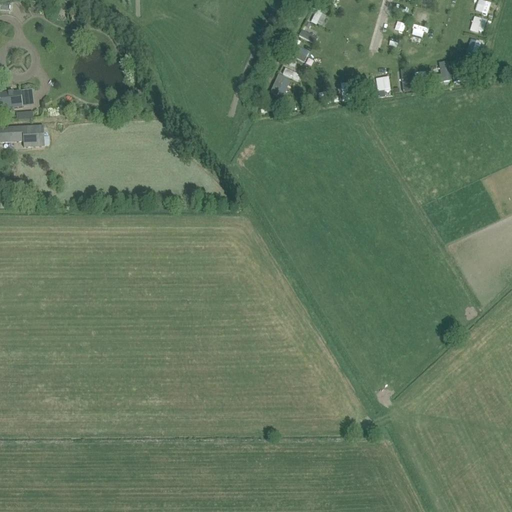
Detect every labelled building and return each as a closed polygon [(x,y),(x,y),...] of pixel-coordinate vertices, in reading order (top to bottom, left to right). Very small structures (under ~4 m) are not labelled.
[(489,13),(492,4),(480,0),(476,0),(474,8),(489,13)] [(399,14),(408,15),(409,6),(400,5),(399,14)] [(417,22),(426,23),(427,14),(418,13),(417,22)] [(469,30),(481,34),(486,21),(473,16),(469,30)] [(395,22),(394,33),(404,35),(405,23),(395,22)] [(411,26),(408,38),(419,41),(422,29),(411,26)] [(316,37),(306,35),(305,42),(315,43),(316,37)] [(469,39),(465,54),(477,57),(480,42),(469,39)] [(295,59),(302,62),(306,52),(299,49),(295,59)] [(440,75),(430,77),(432,85),(450,82),(447,63),(438,64),(440,75)] [(297,82),(300,76),(288,70),(285,76),(297,82)] [(276,97),(278,92),(284,94),(289,81),(276,75),(268,94),(276,97)] [(0,93),(0,97),(2,111),(23,107),(20,91),(0,93)] [(0,144),(23,144),(24,149),(44,148),(43,129),(0,130),(0,144)]
